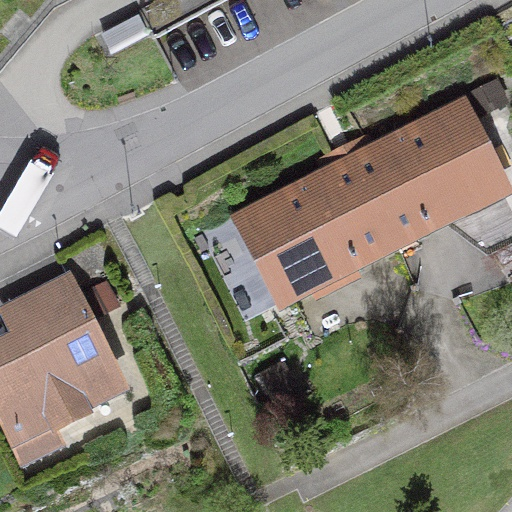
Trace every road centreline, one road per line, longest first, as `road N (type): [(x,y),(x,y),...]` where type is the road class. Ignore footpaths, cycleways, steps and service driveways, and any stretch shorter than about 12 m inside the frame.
road 1 (residential): [(414,0),(66,176)]
road 2 (residential): [(289,486),(343,471),(511,384)]
